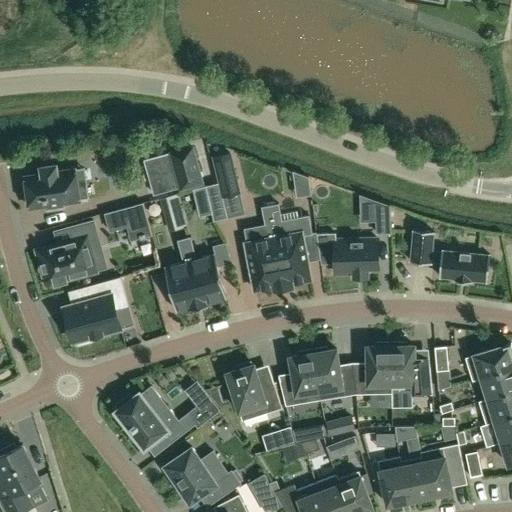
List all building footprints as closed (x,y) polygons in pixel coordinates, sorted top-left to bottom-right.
[(210,147),(202,149),(208,172),(216,170),(210,147)] [(172,156),(145,163),(154,199),(181,192),(202,186),(192,150),(172,156)] [(215,155),(224,195),(241,191),(232,152),(215,155)] [(85,177),(97,175),(95,158),(83,159),(85,177)] [(41,174),(25,177),(30,207),(47,205),(48,210),(64,207),(63,202),(80,200),(80,198),(89,197),(86,183),(77,185),(75,168),(59,170),(58,164),(40,167),(41,174)] [(310,189),(309,176),(293,170),(293,171),(296,191),(310,189)] [(212,213),(206,186),(193,189),(199,216),(212,213)] [(163,216),(182,211),(178,195),(159,200),(163,216)] [(376,200),(377,233),(391,232),(390,204),(376,199),(376,200)] [(131,239),(140,237),(141,239),(146,237),(146,235),(152,233),(143,202),(105,212),(110,230),(127,225),(131,239)] [(265,224),(245,228),(247,241),(245,242),(246,244),(247,244),(255,287),(255,289),(257,289),(257,288),(274,285),(275,289),(277,289),(277,288),(290,286),(293,286),(292,282),(309,279),(311,279),(311,277),(310,277),(307,262),(302,235),(312,233),(309,215),(298,217),(282,220),(281,214),(279,203),(262,206),(265,224)] [(374,209),(359,210),(360,222),(375,220),(374,209)] [(296,210),(281,214),(282,220),(298,217),(296,210)] [(99,241),(94,220),(68,227),(72,240),(37,250),(41,263),(43,263),(47,275),(52,273),(55,283),(67,280),(67,278),(93,271),(85,245),(99,241)] [(431,261),(441,262),(440,276),(456,277),(456,279),(472,281),(472,279),(487,281),(490,254),(442,249),(442,251),(432,250),(434,231),(414,229),(411,261),(431,263),(431,261)] [(335,233),(317,234),(321,264),(335,263),(336,273),(354,272),(354,276),(368,276),(367,268),(379,267),(378,238),(335,239),(335,233)] [(192,310),(207,305),(207,302),(227,297),(215,253),(197,258),(191,236),(177,240),(183,262),(165,267),(176,310),(191,306),(192,310)] [(78,344),(91,341),(90,336),(121,328),(116,309),(128,305),(120,276),(83,286),(87,299),(63,306),(73,340),(77,339),(78,344)] [(392,388),(391,341),(376,342),(376,345),(367,345),(368,367),(354,368),(356,393),(393,393),(392,388)] [(406,341),(391,341),(392,388),(415,387),(415,392),(428,392),(427,359),(415,359),(415,344),(406,345),(406,341)] [(482,376),(511,367),(511,344),(511,342),(504,345),(466,357),(473,380),(482,378),(482,376)] [(449,368),(447,344),(435,345),(437,369),(449,368)] [(327,346),(313,348),(321,399),(356,393),(354,368),(340,370),(337,348),(328,350),(327,346)] [(294,377),(280,380),(286,405),(321,399),(313,348),(298,351),(299,354),(290,356),(294,377)] [(282,408),(274,382),(261,386),(254,364),(252,365),(250,361),(237,366),(238,369),(227,372),(242,420),(282,408)] [(511,391),(511,367),(482,376),(482,378),(488,398),(489,398),(511,391)] [(215,414),(221,409),(200,383),(190,390),(200,403),(204,400),(215,414)] [(511,414),(511,391),(489,398),(488,398),(479,401),(487,424),(496,421),(495,420),(511,414)] [(171,443),(195,424),(187,413),(179,419),(167,404),(156,413),(140,392),(134,397),(130,393),(116,404),(119,408),(116,410),(127,425),(133,433),(145,447),(163,433),(171,443)] [(187,413),(195,424),(198,427),(215,414),(204,400),(200,403),(187,413)] [(452,401),(440,405),(443,413),(454,409),(452,401)] [(511,414),(495,420),(496,421),(502,442),(511,438),(511,414)] [(345,416),(349,430),(355,429),(352,415),(345,416)] [(465,432),(485,429),(482,415),(463,419),(465,432)] [(455,425),(455,417),(443,417),(443,425),(455,425)] [(368,443),(381,441),(377,422),(365,424),(368,443)] [(418,435),(416,425),(401,425),(404,438),(418,435)] [(281,447),(294,443),(291,430),(290,428),(263,436),(267,450),(281,447)] [(457,432),(459,443),(459,444),(467,442),(464,430),(457,432)] [(301,442),(305,453),(320,448),(317,438),(301,442)] [(511,438),(502,442),(509,464),(511,463),(511,438)] [(0,465),(2,469),(0,469),(0,495),(8,511),(30,511),(29,508),(33,506),(27,494),(41,487),(39,481),(41,480),(22,443),(16,446),(14,442),(0,449),(0,450),(1,454),(0,454),(0,465)] [(301,442),(294,443),(281,447),(287,462),(306,455),(305,453),(301,442)] [(459,444),(459,443),(421,451),(422,456),(430,495),(452,490),(450,477),(465,474),(459,444)] [(183,490),(191,501),(205,492),(213,503),(241,483),(232,470),(216,482),(192,447),(166,465),(174,476),(172,477),(182,491),(183,490)] [(483,474),(478,451),(466,453),(471,477),(483,474)] [(401,460),(402,460),(401,455),(378,460),(388,504),(409,500),(401,460)] [(401,460),(409,500),(430,495),(422,456),(402,460),(401,460)] [(338,478),(350,511),(362,511),(373,508),(359,470),(338,478)] [(337,473),(316,481),(327,511),(350,511),(338,478),(337,473)] [(249,482),(255,493),(271,484),(265,474),(249,482)] [(327,511),(316,481),(296,489),(294,484),(276,491),(287,511),(294,511),(302,509),(303,511),(327,511)] [(248,511),(239,494),(214,507),(216,511),(248,511)]
